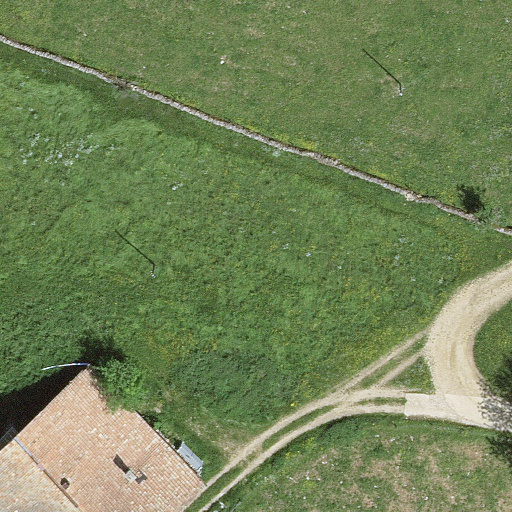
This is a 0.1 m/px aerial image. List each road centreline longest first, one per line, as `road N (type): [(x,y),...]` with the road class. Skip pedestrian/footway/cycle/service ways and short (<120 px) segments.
road 1 (track): [(191,511),(293,424),(327,407),(406,399)]
road 2 (track): [(470,396),(453,372),(450,329),(465,306),(511,276)]
road 3 (track): [(450,329),(327,407)]
